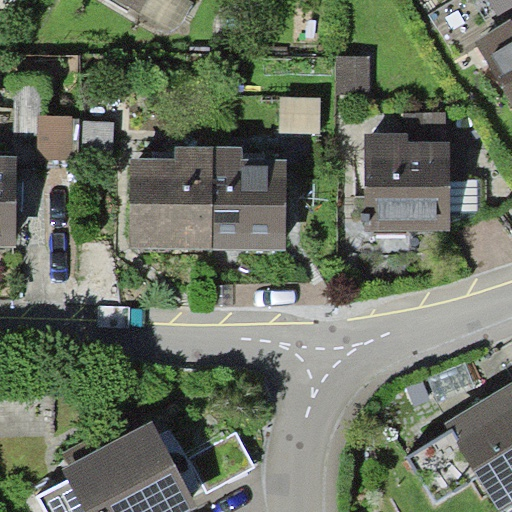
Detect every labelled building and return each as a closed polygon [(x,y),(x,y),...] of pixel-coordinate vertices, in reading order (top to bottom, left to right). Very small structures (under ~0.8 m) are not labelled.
[(120,0),(138,10),(144,0),(120,0)] [(193,2),(190,0),(144,0),(138,10),(173,29),(181,25),(193,2)] [(511,0),(487,0),(497,15),(511,5),(511,0)] [(475,40),(511,102),(511,22),(510,19),(475,40)] [(369,55),(336,55),(336,96),(369,96),(369,55)] [(405,132),(365,133),(366,232),(451,231),(450,211),(450,181),(467,182),(467,179),(467,150),(451,150),(451,141),(446,141),(446,112),(404,112),(405,132)] [(38,115),(38,159),(72,160),(72,115),(38,115)] [(115,119),(84,119),(84,161),(115,161),(115,119)] [(212,249),(213,146),(175,146),(175,159),(130,159),(129,249),(212,249)] [(243,146),(213,146),(212,249),(285,250),(285,156),(243,156),(243,146)] [(0,245),(17,245),(18,154),(0,154),(0,245)] [(480,179),(467,179),(467,182),(450,181),(450,211),(480,211),(480,179)] [(511,381),(444,423),(447,429),(403,455),(434,506),(478,479),(498,511),(501,510),(511,502),(511,381)] [(186,511),(197,506),(151,420),(61,468),(67,479),(37,496),(45,511),(186,511)] [(255,466),(236,432),(188,458),(207,492),(255,466)] [(511,511),(511,502),(501,510),(502,511),(511,511)]
